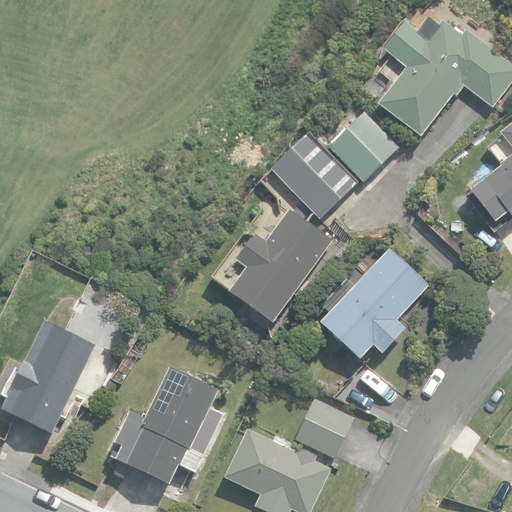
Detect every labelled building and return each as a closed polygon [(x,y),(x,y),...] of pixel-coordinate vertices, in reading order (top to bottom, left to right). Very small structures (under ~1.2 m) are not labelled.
[(378,106),(421,138),(453,95),(456,98),(464,88),(493,109),(511,83),(511,66),(466,32),(462,37),(442,21),(439,25),(428,17),(418,31),(406,22),(384,51),(406,68),(378,106)] [(328,149),(363,183),(405,143),(368,107),(328,149)] [(511,127),(503,134),(511,145),(511,157),(470,190),(472,193),(467,198),(495,234),(511,220),(511,127)] [(270,170),(321,221),(358,183),(308,133),(270,170)] [(229,294),(273,325),(332,242),(289,211),(267,242),(256,234),(236,262),(247,269),(229,294)] [(396,321),(429,286),(403,262),(407,258),(393,245),(354,286),(346,279),(321,306),(329,313),(320,323),(360,360),(373,346),(382,354),(405,329),(396,321)] [(2,410),(53,435),(96,346),(45,322),(2,410)] [(140,334),(112,380),(123,386),(151,340),(140,334)] [(195,473),(223,414),(210,408),(218,391),(169,368),(145,419),(130,412),(109,457),(169,485),(179,465),(195,473)] [(294,440),(335,459),(354,418),(313,399),(294,440)] [(511,429),(500,444),(511,453),(511,429)] [(255,507),(265,511),(290,511),(291,510),(295,511),(312,511),(332,471),(314,463),(317,457),(300,449),(297,454),(248,430),(225,478),(261,495),(255,507)]
